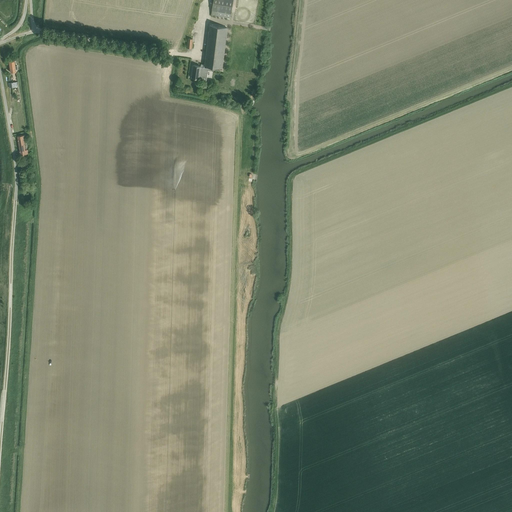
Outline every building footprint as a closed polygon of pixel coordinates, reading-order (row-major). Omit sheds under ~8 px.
[(213,0),(211,15),(231,18),(233,0),(213,0)] [(228,27),(209,25),(204,66),(214,67),(223,68),(228,27)] [(16,66),(15,59),(9,60),(11,72),(16,72),(16,69),(18,69),(17,66),(16,66)] [(201,66),(193,65),(191,78),(204,80),(206,80),(208,69),(214,70),(214,67),(204,66),(204,68),(201,68),(201,66)] [(17,136),(20,151),(20,155),(28,153),(28,149),(25,150),(23,139),(26,138),(25,135),(17,136)]
